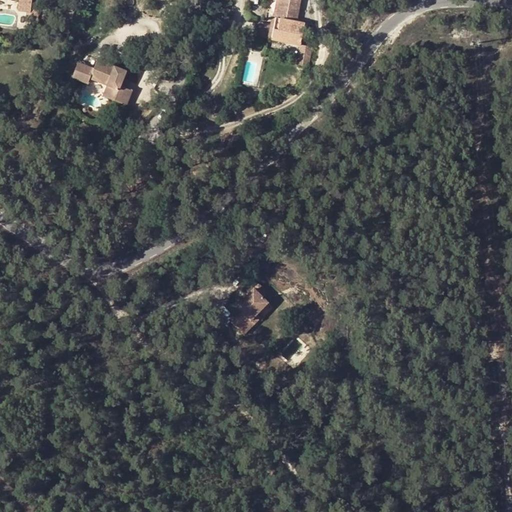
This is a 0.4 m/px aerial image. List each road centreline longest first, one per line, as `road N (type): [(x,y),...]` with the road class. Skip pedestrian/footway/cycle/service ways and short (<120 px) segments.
road 1 (tertiary): [(0,218),(98,272),(153,256),(208,216),(408,15),(463,0)]
road 2 (track): [(323,511),(213,382),(140,342),(98,272)]
road 3 (residential): [(0,173),(53,188),(126,158),(176,98),(191,44),(192,0)]
